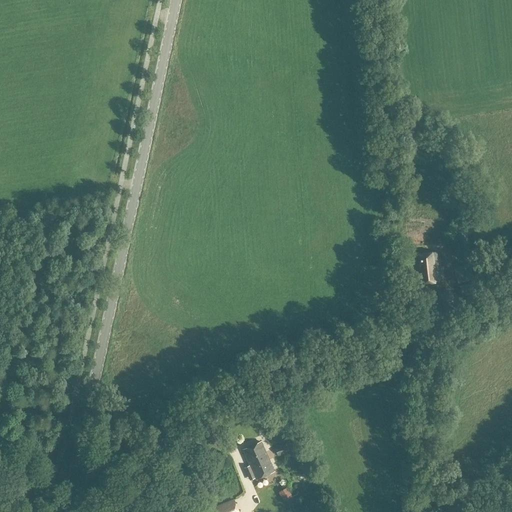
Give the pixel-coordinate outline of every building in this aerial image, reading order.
[(465,230),(452,232),(459,259),(473,256),(465,230)] [(437,253),(413,255),(417,285),(440,282),(437,253)] [(473,262),(454,267),(458,285),(478,279),(473,262)] [(249,464),(242,468),(248,482),(274,470),(261,440),(242,449),(249,464)] [(282,445),(275,448),(279,458),(286,456),(284,451),(288,450),(286,445),(282,447),(282,445)] [(238,511),(233,498),(208,509),(209,511),(238,511)]
